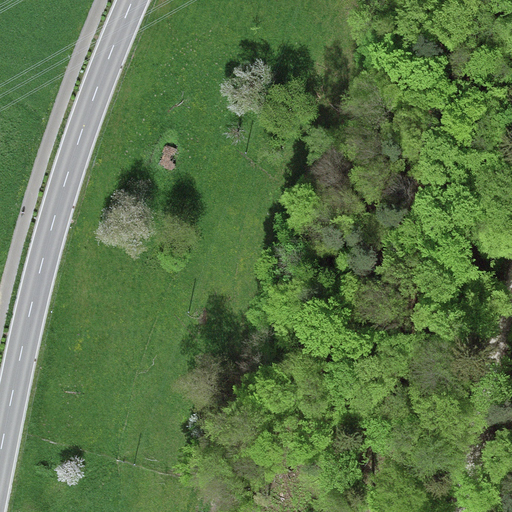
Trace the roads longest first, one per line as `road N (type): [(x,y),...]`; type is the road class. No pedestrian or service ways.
road 1 (secondary): [(0,457),(62,192),(135,0)]
road 2 (track): [(459,511),(511,295)]
